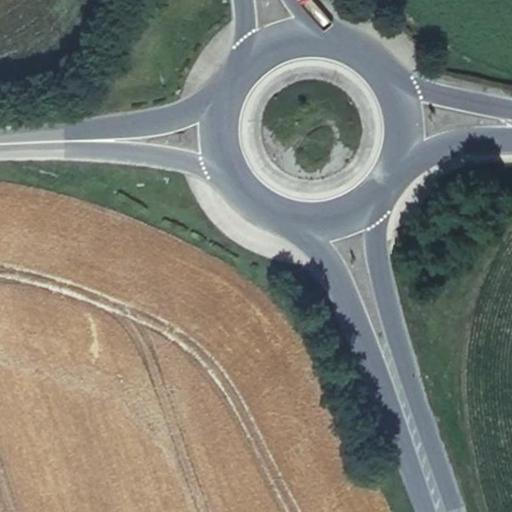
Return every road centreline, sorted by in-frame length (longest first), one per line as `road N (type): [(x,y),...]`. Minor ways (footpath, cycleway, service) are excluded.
road 1 (primary): [(288,216),(340,281),(416,441)]
road 2 (primary): [(416,441),(365,195)]
road 3 (tertiary): [(0,149),(161,155),(227,170)]
road 4 (tertiary): [(222,97),(128,125),(0,139)]
road 5 (secondary): [(511,111),(381,81)]
road 6 (secondary): [(387,164),(475,138),(511,136)]
